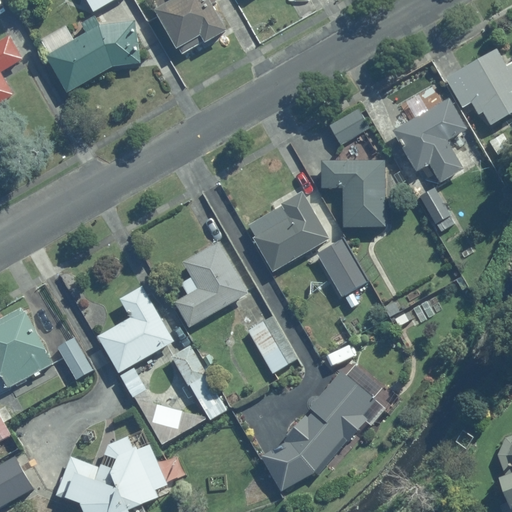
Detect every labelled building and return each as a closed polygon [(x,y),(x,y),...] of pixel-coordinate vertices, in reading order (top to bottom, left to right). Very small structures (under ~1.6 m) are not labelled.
[(88,0),(95,11),(113,0),(88,0)] [(216,0),(171,0),(157,8),(178,47),(180,46),(184,53),(206,40),(208,42),(228,29),(214,2),(216,0)] [(142,62),(137,20),(105,24),(102,24),(96,16),(83,23),(87,32),(75,39),(68,25),(43,40),(51,54),(48,55),(68,91),(113,66),(142,62)] [(0,70),(19,60),(7,38),(0,41),(0,100),(9,96),(0,79),(0,70)] [(500,48),(447,77),(464,107),(473,103),(480,114),(485,112),(493,125),(511,113),(511,64),(509,65),(500,48)] [(450,97),(396,129),(418,171),(431,163),(442,182),(465,168),(449,140),(468,130),(450,97)] [(360,109),(329,125),(341,147),(371,131),(360,109)] [(490,142),(499,156),(511,147),(511,144),(504,132),(490,142)] [(387,160),(323,160),(323,188),(344,188),(345,227),(388,226),(387,160)] [(456,223),(436,188),(421,196),(441,231),(456,223)] [(331,238),(304,191),(284,202),(285,205),(251,224),(258,236),(256,238),(275,271),(331,238)] [(384,229),(373,230),(373,246),(384,245),(384,229)] [(369,281),(345,238),(318,253),(344,296),(369,281)] [(250,293),(221,241),(184,261),(193,277),(183,283),(189,294),(175,301),(191,327),(250,293)] [(176,341),(144,285),(121,299),(132,317),(98,336),(120,373),(135,365),(176,341)] [(400,309),(395,300),(386,305),(392,314),(400,309)] [(25,313),(23,308),(0,319),(0,369),(10,388),(54,363),(28,312),(25,313)] [(410,321),(406,313),(397,318),(402,325),(410,321)] [(298,359),(273,317),(249,331),(274,374),(298,359)] [(93,369),(76,337),(59,347),(77,379),(93,369)] [(224,401),(191,346),(173,356),(207,412),(224,401)] [(215,363),(210,355),(204,358),(209,366),(215,363)] [(135,365),(120,373),(134,397),(136,397),(163,444),(210,417),(155,403),(135,365)] [(364,416),(377,399),(343,372),(311,407),(314,409),(288,437),(291,439),(287,442),(263,456),(282,491),(316,472),(320,474),(349,440),(351,441),(368,419),(364,416)] [(0,417),(0,438),(9,434),(0,417)] [(135,447),(130,435),(110,444),(106,455),(118,459),(114,468),(102,464),(101,467),(72,456),(56,497),(58,498),(84,505),(86,511),(147,511),(143,501),(160,496),(157,489),(170,485),(152,444),(138,449),(138,446),(135,447)] [(511,511),(511,435),(507,438),(500,455),(508,476),(503,477),(511,500),(511,501),(502,505),(504,511),(511,511)] [(31,493),(40,486),(31,473),(21,479),(31,493)]
